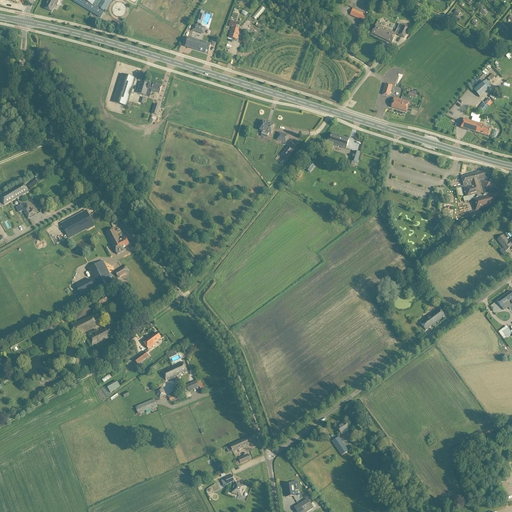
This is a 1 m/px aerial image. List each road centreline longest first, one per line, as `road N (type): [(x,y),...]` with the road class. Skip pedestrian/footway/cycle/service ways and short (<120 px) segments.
road 1 (unclassified): [(267,458),(218,338),(27,106),(25,21)]
road 2 (secondary): [(25,21),(511,167)]
road 3 (unclassified): [(267,458),(511,276)]
road 4 (track): [(330,116),(181,296)]
road 5 (unknown): [(181,296),(100,370),(77,364)]
